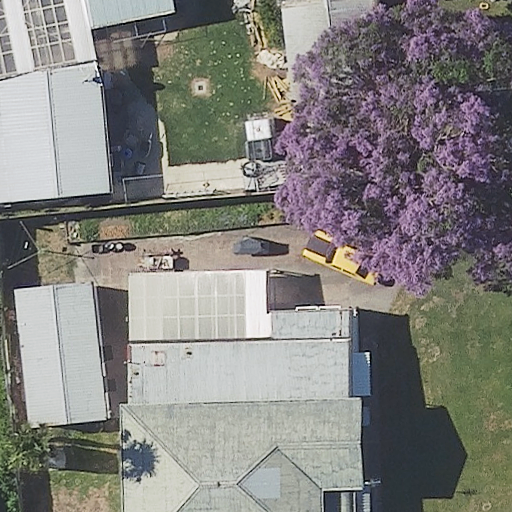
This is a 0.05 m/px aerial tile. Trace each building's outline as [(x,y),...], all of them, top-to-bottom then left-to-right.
[(198,19),(194,0),(0,0),(0,212),(141,190),(116,32),(198,19)] [(401,0),(303,0),(330,195),(427,182),(401,0)] [(511,0),(498,0),(505,22),(511,20),(511,0)] [(292,309),(292,274),(156,275),(159,511),(396,511),(393,308),(292,309)] [(128,424),(121,283),(43,286),(50,428),(128,424)]
